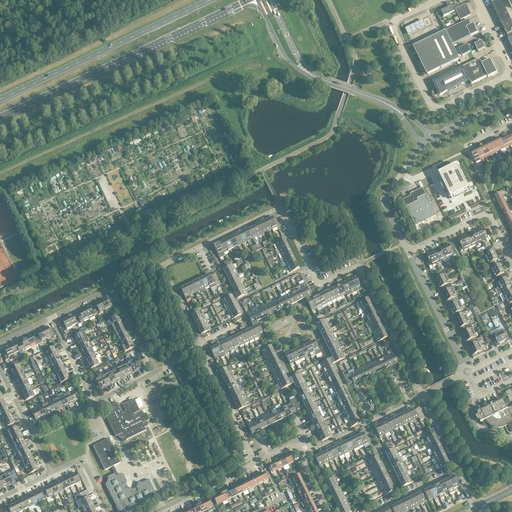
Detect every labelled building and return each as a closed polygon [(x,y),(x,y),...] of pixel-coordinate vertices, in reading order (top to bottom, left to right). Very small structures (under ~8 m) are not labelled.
[(504,7),(502,2),(493,7),(495,11),(504,7)] [(454,15),(457,14),(462,6),(461,5),(460,4),(459,4),(457,4),(452,6),(441,11),(444,17),(451,13),(452,14),(453,15),(454,15)] [(466,4),(462,6),(457,14),(460,20),(471,15),(466,4)] [(507,12),(504,7),(495,11),(498,16),(507,12)] [(509,16),(507,12),(498,16),(500,21),(509,16)] [(511,21),(509,16),(500,21),(502,26),(511,21)] [(468,20),(446,31),(452,45),(470,36),(478,33),(477,32),(477,31),(476,30),(476,28),(475,27),(475,26),(474,25),(473,24),(471,25),(468,20)] [(511,26),(511,22),(511,21),(502,26),(505,30),(511,26)] [(459,59),(452,45),(446,31),(413,47),(423,42),(426,47),(416,51),(428,74),(441,67),(441,68),(459,59)] [(482,41),(475,45),(477,50),(478,52),(485,48),(482,41)] [(472,53),(477,50),(475,45),(474,43),(468,45),(468,44),(459,49),(462,56),(471,52),(472,53)] [(471,84),(487,76),(481,63),(479,59),(463,67),(471,84)] [(481,63),(487,76),(488,77),(497,73),(490,59),(481,63)] [(470,80),(463,67),(433,82),(436,88),(438,96),(439,96),(440,96),(447,91),(470,80)] [(510,146),(506,138),(501,140),(505,148),(510,146)] [(501,139),(496,142),(500,150),(505,148),(501,140),(501,139)] [(500,150),(496,142),(491,144),(495,153),(500,150)] [(495,153),(491,144),(486,147),(490,155),(495,153)] [(490,155),(486,147),(481,149),(486,158),(490,155)] [(486,158),(481,149),(477,151),(481,160),(486,158)] [(481,160),(477,151),(471,154),(476,162),(481,160)] [(457,165),(439,174),(451,198),(469,189),(457,165)] [(415,226),(436,216),(426,194),(422,188),(414,192),(410,194),(411,196),(403,200),(406,207),(415,226)] [(493,196),(495,202),(503,198),(500,193),(493,196)] [(505,203),(503,198),(495,202),(498,206),(505,203)] [(508,208),(505,203),(498,206),(500,211),(508,208)] [(510,212),(508,208),(500,211),(502,216),(510,212)] [(511,217),(511,216),(510,212),(502,216),(505,221),(511,217)] [(277,227),(272,217),(267,220),(272,230),(277,227)] [(272,230),(267,220),(262,222),(267,232),(272,230)] [(267,232),(262,222),(257,225),(262,234),(267,232)] [(262,234),(257,225),(252,227),(257,237),(262,234)] [(257,237),(252,227),(248,229),(252,239),(257,237)] [(480,230),(477,232),(481,241),(486,239),(487,241),(489,240),(483,227),(479,228),(480,230)] [(252,239),(248,229),(243,232),(247,241),(252,239)] [(247,241),(243,232),(238,234),(243,244),(247,241)] [(472,232),(469,233),(474,244),(481,241),(477,232),(473,234),(472,232)] [(474,244),(469,233),(466,235),(467,237),(463,239),(468,248),(474,244)] [(243,244),(238,234),(233,237),(238,246),(243,244)] [(238,246),(233,237),(228,239),(233,249),(238,246)] [(461,251),(468,248),(463,239),(460,240),(459,238),(455,240),(461,251)] [(233,249),(228,239),(223,241),(228,251),(233,249)] [(285,239),(283,240),(275,244),(277,249),(287,244),(285,239)] [(229,253),(228,251),(223,241),(219,244),(224,255),(229,253)] [(448,246),(445,248),(449,257),(456,253),(451,242),(447,244),(448,246)] [(225,256),(224,255),(219,244),(213,246),(214,248),(219,258),(225,256)] [(289,249),(287,244),(277,249),(280,254),(289,249)] [(440,247),(437,249),(443,260),(449,257),(445,248),(442,249),(440,247)] [(496,251),(494,248),(483,253),(486,260),(495,255),(494,252),(496,251)] [(292,254),(289,249),(280,254),(282,259),(292,254)] [(443,260),(437,249),(434,251),(435,253),(431,254),(436,263),(443,260)] [(294,259),(292,254),(282,259),(279,260),(282,265),(294,259)] [(431,266),(436,263),(431,254),(428,256),(427,254),(423,256),(430,269),(432,268),(431,266)] [(497,259),(495,255),(486,260),(490,267),(501,261),(499,258),(497,259)] [(297,264),(294,259),(282,265),(285,269),(297,264)] [(502,265),(501,261),(490,267),(493,273),(502,269),(500,266),(502,265)] [(299,269),(297,264),(285,269),(287,274),(299,269)] [(233,265),(224,269),(223,269),(225,274),(235,270),(233,265)] [(504,272),(502,269),(493,273),(496,280),(507,275),(506,271),(504,272)] [(237,275),(235,270),(225,274),(228,279),(237,275)] [(448,279),(445,272),(433,277),(435,281),(437,280),(439,283),(448,279)] [(221,284),(215,273),(210,275),(214,284),(216,286),(216,287),(221,284)] [(205,277),(209,286),(211,289),(216,286),(214,284),(210,275),(210,274),(205,277)] [(240,279),(237,275),(228,279),(230,284),(240,279)] [(509,278),(507,275),(496,280),(499,287),(509,282),(507,279),(509,278)] [(209,286),(205,277),(200,279),(204,289),(209,286)] [(356,277),(351,280),(355,289),(360,287),(356,279),(356,277)] [(206,291),(204,289),(200,279),(195,281),(200,291),(201,294),(206,291)] [(242,284),(240,279),(230,284),(233,289),(242,284)] [(451,285),(448,279),(439,283),(441,286),(438,287),(440,291),(451,285)] [(356,292),(355,289),(351,280),(346,282),(352,294),(356,292)] [(200,291),(195,281),(190,284),(195,293),(200,291)] [(352,294),(346,282),(341,285),(346,294),(347,296),(352,294)] [(511,284),(510,286),(509,282),(499,287),(503,294),(511,289),(511,284)] [(312,299),(304,283),(299,286),(305,298),(307,303),(311,311),(316,309),(312,299)] [(195,293),(190,284),(185,286),(190,296),(195,293)] [(245,289),(242,284),(233,289),(235,294),(245,289)] [(346,294),(341,285),(336,287),(341,297),(346,294)] [(455,292),(451,285),(440,291),(442,294),(444,293),(446,297),(455,292)] [(190,296),(185,286),(180,289),(186,301),(191,298),(190,296)] [(305,298),(299,286),(294,288),(300,300),(305,298)] [(341,297),(336,287),(331,289),(336,299),(341,297)] [(300,300),(294,288),(290,290),(291,293),(296,303),(300,300)] [(247,294),(245,289),(235,294),(237,299),(247,294)] [(336,299),(331,289),(326,292),(331,301),(336,299)] [(511,289),(503,294),(506,300),(511,297),(511,289)] [(331,301),(326,292),(321,294),(326,304),(331,301)] [(458,299),(455,292),(446,297),(447,300),(445,301),(447,304),(458,299)] [(296,303),(291,293),(286,295),(291,305),(296,303)] [(326,304),(321,294),(317,297),(321,306),(326,304)] [(231,295),(230,296),(222,300),(224,305),(234,300),(231,295)] [(291,305),(286,295),(281,298),(286,307),(291,305)] [(321,306),(317,297),(312,299),(316,309),(321,306)] [(286,307),(281,298),(276,300),(281,310),(286,307)] [(368,298),(366,299),(356,304),(359,309),(361,308),(370,303),(368,298)] [(106,299),(100,301),(105,310),(110,308),(111,309),(114,307),(112,304),(109,305),(106,299)] [(461,306),(458,299),(447,304),(448,308),(451,307),(452,310),(461,306)] [(236,305),(234,300),(224,305),(227,310),(236,305)] [(265,302),(267,305),(271,315),(276,312),(271,303),(270,300),(265,302)] [(281,310),(276,300),(271,303),(276,312),(281,310)] [(105,310),(100,301),(95,304),(98,310),(95,312),(97,315),(100,314),(100,313),(105,310)] [(373,308),(370,303),(361,308),(363,313),(373,308)] [(239,310),(236,305),(227,310),(229,315),(239,310)] [(271,315),(267,305),(262,307),(266,317),(271,315)] [(465,312),(461,306),(452,310),(454,313),(452,314),(453,318),(465,312)] [(84,309),(88,318),(89,320),(97,315),(95,312),(93,313),(89,307),(84,309)] [(266,317),(262,307),(257,310),(262,319),(266,317)] [(375,313),(373,308),(363,313),(365,318),(375,313)] [(88,318),(84,309),(78,312),(81,319),(79,320),(81,324),(83,322),(83,321),(88,318)] [(203,315),(201,310),(191,315),(194,320),(203,315)] [(241,315),(239,310),(229,315),(232,320),(234,319),(240,316),(241,315)] [(262,319),(257,310),(252,312),(257,322),(262,319)] [(258,325),(257,322),(252,312),(247,315),(253,327),(253,328),(254,327),(258,337),(263,335),(258,325)] [(468,319),(465,312),(453,318),(455,321),(457,320),(459,324),(468,319)] [(377,318),(375,313),(365,318),(368,323),(377,318)] [(73,315),(67,318),(72,327),(77,324),(78,325),(81,324),(79,320),(76,321),(73,315)] [(120,321),(118,315),(109,320),(111,325),(120,321)] [(206,320),(203,315),(194,320),(196,325),(206,320)] [(72,327),(67,318),(62,320),(65,327),(62,328),(64,332),(67,330),(66,329),(72,327)] [(380,323),(377,318),(368,323),(365,324),(367,329),(368,329),(380,323)] [(328,324),(325,319),(316,324),(318,329),(328,324)] [(471,326),(468,319),(459,324),(460,327),(458,328),(460,331),(471,326)] [(208,325),(206,320),(196,325),(199,330),(208,325)] [(123,326),(120,321),(111,325),(114,331),(123,326)] [(382,328),(380,323),(368,329),(370,333),(373,332),(382,328)] [(330,329),(328,324),(318,329),(321,334),(330,329)] [(211,330),(208,325),(199,330),(201,335),(211,330)] [(126,332),(123,326),(114,331),(117,336),(126,332)] [(474,333),(471,326),(460,331),(462,335),(464,334),(465,337),(474,333)] [(48,327),(42,330),(47,339),(52,336),(53,337),(56,336),(52,329),(50,330),(48,327)] [(254,327),(253,328),(249,330),(253,339),(258,337),(254,327)] [(385,332),(382,328),(373,332),(375,337),(385,332)] [(333,334),(330,329),(321,334),(323,339),(333,334)] [(505,329),(498,332),(502,341),(506,340),(507,342),(510,340),(505,329)] [(47,339),(42,330),(37,332),(40,339),(37,340),(39,344),(42,343),(42,341),(47,339)] [(253,339),(249,330),(244,332),(249,342),(253,339)] [(74,337),(77,342),(86,338),(83,332),(79,334),(76,336),(74,337)] [(128,337),(126,332),(117,336),(119,341),(128,337)] [(249,342),(244,332),(239,335),(244,344),(249,342)] [(387,338),(385,332),(375,337),(377,342),(387,338)] [(502,341),(498,332),(491,336),(496,347),(500,345),(499,343),(502,341)] [(478,339),(474,333),(465,337),(467,340),(465,341),(467,345),(478,339)] [(335,339),(333,334),(323,339),(325,343),(335,339)] [(31,335),(26,338),(30,347),(36,344),(36,345),(39,344),(37,340),(35,342),(31,335)] [(244,344),(239,335),(234,337),(239,347),(244,344)] [(131,342),(128,337),(119,341),(122,347),(131,342)] [(239,347),(234,337),(229,339),(234,349),(239,347)] [(30,347),(26,338),(20,341),(23,347),(21,348),(23,352),(25,351),(25,350),(30,347)] [(89,343),(86,338),(77,342),(80,347),(89,343)] [(234,349),(229,339),(224,342),(229,351),(234,349)] [(337,344),(335,339),(325,343),(328,348),(337,344)] [(481,346),(478,339),(467,345),(468,348),(470,347),(472,350),(481,346)] [(315,341),(309,343),(315,355),(321,353),(315,341)] [(134,348),(131,342),(122,347),(125,352),(134,348)] [(229,351),(224,342),(220,344),(224,354),(229,351)] [(15,343),(9,346),(14,355),(19,352),(20,354),(23,352),(21,348),(18,350),(15,343)] [(91,348),(89,343),(80,347),(82,353),(91,348)] [(315,355),(309,343),(305,346),(309,355),(311,358),(315,355)] [(224,354),(220,344),(215,346),(220,356),(224,354)] [(340,348),(337,344),(328,348),(330,353),(340,348)] [(14,355),(9,346),(4,349),(5,351),(4,352),(3,351),(2,352),(6,360),(9,359),(8,358),(14,355)] [(220,356),(215,346),(210,349),(214,359),(220,356)] [(271,346),(269,347),(261,351),(264,356),(273,351),(271,346)] [(309,355),(305,346),(300,348),(304,358),(309,355)] [(484,353),(481,346),(472,350),(474,354),(471,355),(473,358),(484,353)] [(44,351),(47,357),(56,352),(53,347),(44,351)] [(94,354),(91,348),(82,353),(74,357),(76,360),(84,356),(85,358),(94,354)] [(304,358),(300,348),(295,350),(300,360),(304,358)] [(342,353),(340,348),(330,353),(332,358),(333,358),(342,353)] [(300,360),(295,350),(290,353),(295,362),(300,360)] [(276,356),(273,351),(264,356),(266,361),(276,356)] [(59,358),(56,352),(47,357),(49,362),(59,358)] [(295,362),(290,353),(285,355),(290,365),(295,362)] [(345,358),(342,353),(333,358),(332,358),(330,359),(319,364),(322,369),(332,364),(332,365),(333,364),(345,358)] [(397,361),(393,353),(388,356),(392,365),(398,363),(397,361)] [(97,359),(94,354),(85,358),(88,364),(97,359)] [(278,361),(276,356),(266,361),(268,365),(278,361)] [(392,365),(388,356),(383,358),(388,368),(392,365)] [(61,363),(59,358),(49,362),(52,368),(61,363)] [(388,368),(383,358),(378,360),(383,370),(388,368)] [(99,365),(97,359),(88,364),(90,369),(99,365)] [(139,359),(133,361),(138,370),(143,368),(139,359)] [(383,370),(378,360),(373,363),(378,372),(383,370)] [(138,370),(133,361),(128,364),(133,373),(138,370)] [(280,366),(278,361),(268,365),(271,370),(280,366)] [(64,369),(61,363),(52,368),(55,373),(64,369)] [(378,372),(373,363),(368,365),(373,375),(378,372)] [(13,367),(10,368),(13,374),(22,369),(19,364),(18,364),(13,367)] [(133,373),(128,364),(123,367),(127,376),(133,373)] [(334,369),(332,365),(332,364),(322,369),(324,374),(334,369)] [(373,375),(368,365),(363,367),(368,377),(373,375)] [(283,370),(280,366),(271,370),(273,375),(283,370)] [(127,376),(123,367),(117,369),(122,378),(127,376)] [(231,372),(228,367),(219,371),(221,376),(231,372)] [(368,377),(363,367),(359,370),(363,379),(368,377)] [(24,375),(22,369),(13,374),(15,379),(24,375)] [(66,374),(64,369),(55,373),(57,378),(66,374)] [(122,378),(117,369),(112,372),(116,381),(122,378)] [(336,374),(334,369),(324,374),(327,379),(336,374)] [(285,375),(283,370),(273,375),(276,380),(285,375)] [(363,379),(359,370),(354,372),(358,382),(363,379)] [(116,381),(112,372),(107,374),(111,384),(116,381)] [(233,377),(231,372),(221,376),(224,381),(233,377)] [(347,372),(342,374),(348,385),(353,383),(349,375),(347,372)] [(354,372),(349,375),(353,383),(353,384),(358,382),(354,372)] [(303,379),(300,373),(288,379),(287,380),(288,380),(278,385),(280,390),(291,385),(293,384),(293,383),(303,379)] [(69,380),(66,374),(57,378),(60,384),(69,380)] [(111,384),(107,374),(101,377),(106,386),(111,384)] [(339,379),(336,374),(327,379),(329,384),(339,379)] [(27,380),(24,375),(15,379),(18,385),(27,380)] [(288,380),(287,380),(285,375),(276,380),(278,385),(288,380)] [(106,386),(101,377),(96,380),(100,389),(106,386)] [(236,381),(233,377),(224,381),(226,386),(236,381)] [(305,383),(303,379),(293,383),(293,384),(296,388),(305,383)] [(341,384),(339,379),(329,384),(331,389),(341,384)] [(30,385),(27,380),(18,385),(20,390),(30,385)] [(241,385),(238,380),(236,381),(226,386),(229,391),(238,386),(241,385)] [(308,388),(305,383),(296,388),(298,393),(308,388)] [(343,389),(341,384),(331,389),(334,393),(343,389)] [(32,391),(30,385),(20,390),(23,395),(32,391)] [(241,391),(238,386),(229,391),(231,396),(241,391)] [(310,393),(308,388),(298,393),(300,398),(310,393)] [(346,394),(343,389),(334,393),(336,398),(346,394)] [(74,390),(69,393),(73,402),(79,399),(74,390)] [(243,390),(241,391),(231,396),(233,401),(246,395),(243,390)] [(35,396),(32,391),(23,395),(26,401),(35,396)] [(73,402),(69,393),(63,396),(68,405),(73,402)] [(312,398),(310,393),(300,398),(303,403),(312,398)] [(348,398),(346,394),(336,398),(339,403),(348,398)] [(248,399),(246,395),(233,401),(236,406),(248,399)] [(68,405),(63,396),(58,398),(63,407),(68,405)] [(63,407),(58,398),(53,401),(57,410),(63,407)] [(300,409),(294,398),(289,400),(291,403),(295,411),(300,409)] [(315,403),(312,398),(303,403),(305,407),(315,403)] [(351,403),(348,398),(339,403),(341,408),(351,403)] [(250,405),(248,399),(236,406),(238,411),(250,405)] [(511,406),(508,408),(503,399),(493,404),(492,404),(492,403),(491,404),(489,404),(489,405),(490,406),(476,412),(480,422),(485,420),(487,422),(489,425),(492,427),(495,428),(499,428),(502,428),(505,426),(508,425),(511,433),(511,432),(511,406)] [(139,411),(134,400),(122,405),(122,404),(121,404),(122,405),(120,406),(119,404),(117,405),(116,403),(109,406),(111,410),(108,411),(108,412),(109,415),(108,416),(106,417),(115,437),(118,435),(119,435),(120,438),(121,438),(124,437),(126,440),(146,431),(144,428),(144,427),(147,426),(147,424),(146,422),(149,420),(146,413),(144,414),(143,412),(140,413),(140,411),(141,411),(141,410),(139,411)] [(57,410),(53,401),(47,404),(52,413),(57,410)] [(291,403),(286,406),(291,415),(296,413),(295,411),(291,403)] [(317,408),(315,403),(305,407),(308,412),(317,408)] [(353,408),(351,403),(341,408),(343,413),(353,408)] [(52,413),(47,404),(42,406),(46,415),(52,413)] [(46,415),(42,406),(37,409),(41,418),(46,415)] [(291,415),(286,406),(281,408),(286,417),(291,415)] [(9,412),(7,407),(0,410),(0,416),(0,417),(9,412)] [(425,419),(419,407),(414,410),(418,418),(420,421),(425,419)] [(286,417),(281,408),(276,410),(281,420),(286,417)] [(320,412),(317,408),(308,412),(310,417),(320,412)] [(355,413),(353,408),(343,413),(346,418),(355,413)] [(414,408),(409,411),(413,420),(418,418),(414,410),(414,408)] [(41,418),(37,409),(31,412),(35,421),(41,418)] [(281,420),(276,410),(271,413),(276,422),(281,420)] [(413,420),(409,411),(404,413),(409,423),(413,420)] [(12,418),(9,412),(0,417),(3,422),(12,418)] [(322,417),(320,412),(310,417),(312,422),(322,417)] [(276,422),(271,413),(266,415),(271,425),(276,422)] [(358,418),(355,413),(346,418),(348,423),(358,418)] [(409,423),(404,413),(399,416),(404,425),(409,423)] [(271,425),(266,415),(262,417),(266,427),(271,425)] [(404,425),(399,416),(394,418),(399,428),(404,425)] [(266,427),(262,417),(257,420),(261,429),(266,427)] [(324,422),(322,417),(312,422),(315,427),(324,422)] [(15,423),(12,418),(3,422),(5,428),(15,423)] [(360,423),(358,418),(348,423),(351,428),(360,423)] [(399,428),(394,418),(389,420),(394,430),(399,428)] [(261,429),(257,420),(252,422),(257,432),(261,429)] [(394,430),(389,420),(384,423),(389,432),(394,430)] [(257,432),(252,422),(247,425),(252,434),(257,432)] [(327,427),(324,422),(315,427),(317,432),(327,427)] [(389,432),(384,423),(380,425),(384,435),(389,432)] [(384,435),(380,425),(374,428),(379,437),(384,435)] [(7,431),(10,437),(19,432),(16,427),(7,431)] [(329,432),(327,427),(317,432),(319,437),(329,432)] [(432,430),(431,430),(423,434),(425,440),(435,435),(432,430)] [(22,438),(19,432),(10,437),(13,442),(22,438)] [(332,437),(329,432),(319,437),(322,442),(332,437)] [(363,433),(358,436),(363,445),(368,443),(363,433)] [(437,440),(435,435),(425,440),(427,444),(437,440)] [(363,445),(358,436),(353,438),(358,448),(363,445)] [(24,443),(22,438),(13,442),(15,448),(24,443)] [(358,448),(353,438),(349,440),(353,450),(358,448)] [(108,439),(93,447),(101,463),(101,464),(105,471),(111,467),(114,474),(107,477),(108,479),(106,483),(105,484),(118,511),(121,511),(130,511),(153,501),(152,499),(154,494),(156,494),(149,480),(141,483),(138,482),(136,489),(134,490),(127,487),(126,486),(127,482),(123,475),(120,474),(117,475),(113,466),(120,463),(111,444),(108,439)] [(353,450),(349,440),(344,443),(348,452),(353,450)] [(439,445),(437,440),(427,444),(430,449),(439,445)] [(27,449),(24,443),(15,448),(18,453),(27,449)] [(348,452),(344,443),(339,445),(344,455),(348,452)] [(344,455),(339,445),(334,447),(339,457),(344,455)] [(442,449),(439,445),(430,449),(432,454),(442,449)] [(339,457),(334,447),(329,450),(334,459),(339,457)] [(397,453),(395,448),(385,453),(388,458),(397,453)] [(30,454),(27,449),(18,453),(20,458),(30,454)] [(444,454),(442,449),(432,454),(435,459),(444,454)] [(334,459),(329,450),(324,452),(329,462),(334,459)] [(329,462),(324,452),(319,455),(324,464),(329,462)] [(400,458),(397,453),(388,458),(390,463),(400,458)] [(32,459),(30,454),(20,458),(23,464),(32,459)] [(447,459),(444,454),(435,459),(437,464),(447,459)] [(293,463),(289,455),(286,457),(285,455),(283,456),(288,465),(293,463)] [(324,464),(319,455),(314,457),(319,467),(324,464)] [(288,465),(283,456),(282,457),(283,458),(279,460),(283,468),(288,465)] [(377,457),(375,458),(367,462),(370,467),(379,462),(377,457)] [(404,462),(402,457),(400,458),(390,463),(392,468),(402,463),(404,462)] [(35,465),(32,459),(23,464),(26,469),(35,465)] [(449,464),(447,459),(437,464),(439,469),(449,464)] [(283,468),(279,460),(275,462),(275,460),(273,461),(278,470),(283,468)] [(278,470),(273,461),(272,462),(272,463),(269,465),(272,473),(278,470)] [(382,467),(379,462),(370,467),(372,472),(382,467)] [(404,468),(402,463),(392,468),(395,473),(404,468)] [(38,470),(35,465),(26,469),(28,475),(38,470)] [(384,472),(382,467),(372,472),(375,476),(384,472)] [(407,473),(404,468),(395,473),(397,477),(407,473)] [(386,477),(384,472),(375,476),(377,481),(386,477)] [(76,473),(71,476),(75,485),(81,482),(76,473)] [(243,475),(246,482),(244,483),(248,490),(253,488),(248,479),(246,473),(243,475)] [(260,473),(259,474),(263,483),(268,480),(265,473),(261,475),(260,473)] [(409,478),(407,473),(397,477),(400,482),(409,478)] [(8,474),(2,476),(7,485),(12,483),(8,474)] [(263,483),(259,474),(257,474),(258,476),(254,478),(258,485),(263,483)] [(299,475),(292,479),(291,478),(288,479),(291,485),(294,483),(301,480),(299,475)] [(75,485),(71,476),(65,478),(70,487),(75,485)] [(458,486),(453,476),(448,479),(453,489),(458,486)] [(389,481),(386,477),(377,481),(379,486),(389,481)] [(70,487),(65,478),(60,481),(64,490),(70,487)] [(258,485),(254,478),(251,480),(250,478),(248,479),(253,488),(258,485)] [(337,483),(335,478),(325,482),(327,487),(337,483)] [(412,483),(409,478),(400,482),(402,487),(412,483)] [(453,489),(448,479),(443,481),(448,491),(453,489)] [(304,484),(301,480),(294,483),(296,488),(304,484)] [(64,490),(60,481),(55,484),(59,493),(64,490)] [(391,486),(389,481),(379,486),(382,491),(391,486)] [(448,491),(443,481),(438,484),(443,493),(448,491)] [(248,490),(244,483),(240,485),(240,483),(238,484),(243,493),(248,490)] [(339,488),(337,483),(327,487),(330,492),(339,488)] [(59,493),(55,484),(49,486),(54,495),(59,493)] [(243,493),(238,484),(237,485),(237,486),(234,488),(237,495),(243,493)] [(306,489),(304,484),(296,488),(298,493),(306,489)] [(443,493),(438,484),(434,486),(438,496),(443,493)] [(54,495),(49,486),(44,489),(48,498),(54,495)] [(394,491),(391,486),(382,491),(384,496),(394,491)] [(438,496),(434,486),(429,488),(433,498),(438,496)] [(237,495),(234,488),(230,490),(229,488),(228,489),(232,498),(237,495)] [(342,492),(339,488),(330,492),(332,497),(342,492)] [(433,498),(429,488),(424,491),(428,501),(433,498)] [(232,498),(228,489),(226,490),(227,491),(224,493),(227,500),(232,498)] [(308,493),(306,489),(298,493),(300,497),(308,493)] [(40,491),(34,494),(39,503),(44,500),(40,491)] [(344,497),(342,492),(332,497),(335,502),(344,497)] [(421,494),(421,492),(416,495),(420,505),(425,502),(421,494)] [(227,500),(224,493),(220,495),(219,493),(218,494),(222,503),(227,500)] [(310,498),(308,493),(300,497),(303,502),(310,498)] [(39,503),(34,494),(29,496),(33,505),(39,503)] [(222,503),(218,494),(216,495),(217,496),(213,498),(217,505),(222,503)] [(420,505),(416,495),(411,497),(416,507),(420,505)] [(33,505),(29,496),(24,499),(28,508),(33,505)] [(79,501),(82,507),(91,502),(88,497),(79,501)] [(347,502),(344,497),(335,502),(337,507),(347,502)] [(416,507),(411,497),(406,500),(411,509),(416,507)] [(313,503),(310,498),(303,502),(301,503),(303,507),(305,506),(313,503)] [(28,508),(24,499),(18,501),(23,511),(28,508)] [(204,500),(203,501),(207,511),(209,511),(215,509),(212,504),(211,505),(209,500),(205,502),(204,500)] [(411,509),(406,500),(401,502),(406,511),(411,509)] [(19,511),(23,511),(18,501),(13,504),(16,511),(19,511)] [(207,511),(203,501),(201,502),(202,504),(198,505),(201,511),(207,511)] [(84,511),(93,508),(91,502),(82,507),(84,511)] [(349,507),(347,502),(337,507),(339,511),(349,507)] [(405,511),(406,511),(401,502),(396,504),(399,511),(405,511)] [(315,507),(313,503),(305,506),(307,511),(315,507)]
